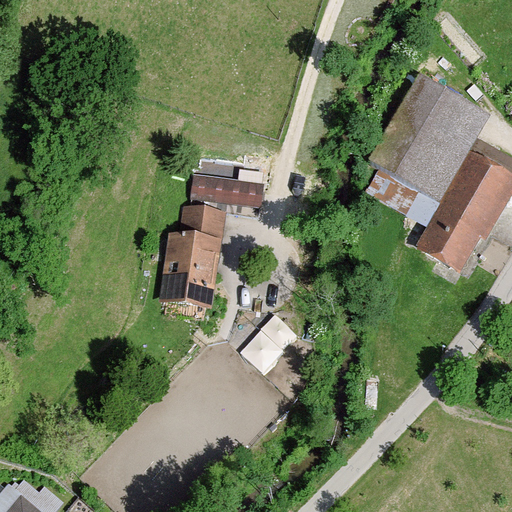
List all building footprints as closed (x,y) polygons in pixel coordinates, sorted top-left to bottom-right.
[(511,168),(470,145),(481,126),(412,87),(364,170),(394,188),(432,209),(405,256),(452,283),(473,246),(479,249),(511,191),(504,187),(511,173),(511,168)] [(233,176),(232,184),(188,180),(185,207),(257,213),(260,178),(233,176)] [(220,220),(181,215),(177,246),(162,244),(153,314),(203,320),(210,267),(214,267),(220,220)] [(263,372),(299,336),(276,314),(241,350),(263,372)] [(26,511),(3,493),(0,497),(0,511),(26,511)]
